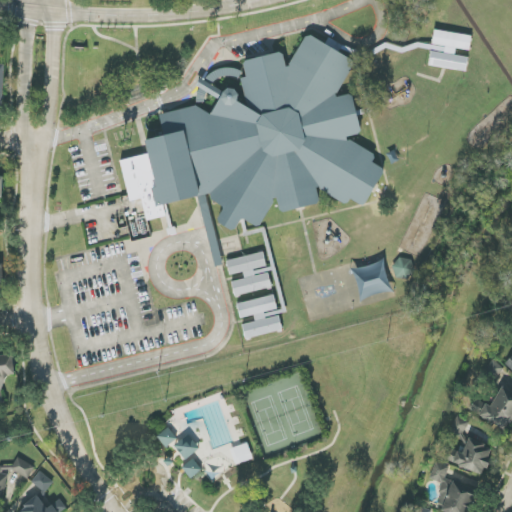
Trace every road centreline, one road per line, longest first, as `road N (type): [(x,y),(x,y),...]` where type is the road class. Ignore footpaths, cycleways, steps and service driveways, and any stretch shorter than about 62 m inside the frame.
road 1 (tertiary): [(114,511),(71,444),(30,320),(34,143)]
road 2 (secondary): [(0,5),(107,17),(263,0)]
road 3 (tertiary): [(27,0),(22,89),(34,143)]
road 4 (tertiary): [(34,143),(47,123),(57,13)]
